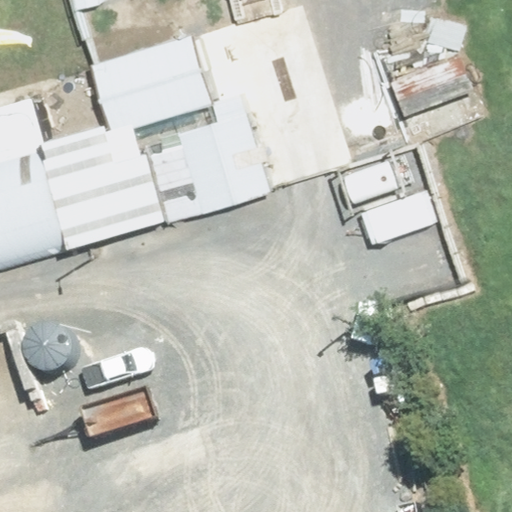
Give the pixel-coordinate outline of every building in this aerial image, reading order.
[(94,57),(124,134),(233,91),(203,14),(94,57)] [(0,144),(0,266),(102,229),(63,122),(0,144)] [(335,278),(216,312),(230,361),(349,327),(335,278)] [(291,371),(233,391),(259,469),(318,450),(291,371)] [(375,511),(354,453),(280,480),(291,511),(375,511)]
